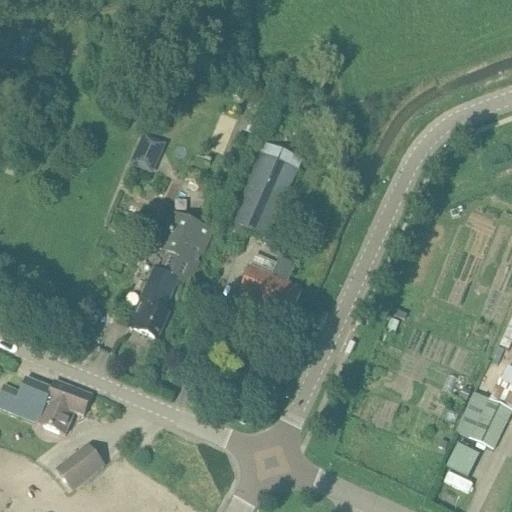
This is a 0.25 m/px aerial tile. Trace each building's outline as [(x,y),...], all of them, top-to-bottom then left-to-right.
[(192,45),(186,59),(195,63),(201,49),(192,45)] [(236,88),(232,97),(240,100),(243,90),(236,88)] [(255,129),(257,125),(250,122),(248,128),(245,126),(240,139),(253,145),(259,130),(255,129)] [(145,143),(136,166),(154,173),(163,151),(145,143)] [(229,225),(227,224),(219,241),(240,250),(248,232),(267,241),(275,222),(301,161),(264,145),(229,225)] [(508,191),(496,196),(498,203),(510,198),(508,191)] [(457,209),(447,212),(450,221),(460,218),(457,209)] [(211,232),(193,224),(171,214),(154,250),(168,255),(159,272),(155,270),(128,328),(158,341),(169,316),(164,313),(178,282),(187,286),(211,232)] [(276,267),(273,266),(255,258),(239,294),(292,316),(303,292),(286,285),(295,265),(279,259),(276,267)] [(396,311),(393,318),(405,322),(407,315),(396,311)] [(391,320),(385,333),(394,336),(399,324),(391,320)] [(475,396),(457,437),(493,454),(511,413),(511,370),(508,368),(501,382),(499,381),(489,402),(475,396)] [(4,388),(0,397),(0,410),(38,426),(38,427),(65,438),(74,415),(84,419),(92,398),(55,383),(52,391),(26,380),(20,394),(4,388)] [(462,389),(458,399),(467,403),(471,393),(462,389)] [(440,442),(438,449),(445,452),(448,445),(440,442)] [(458,447),(447,470),(468,480),(479,457),(458,447)] [(88,448),(72,460),(56,472),(72,493),(104,468),(88,448)]
